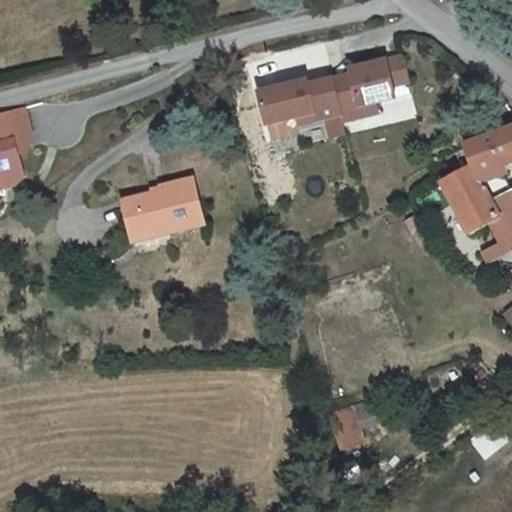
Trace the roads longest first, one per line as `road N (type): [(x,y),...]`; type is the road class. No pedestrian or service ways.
road 1 (unclassified): [(343,511),(511,389)]
road 2 (track): [(492,65),(389,117),(348,126)]
road 3 (unclassified): [(413,0),(511,81)]
